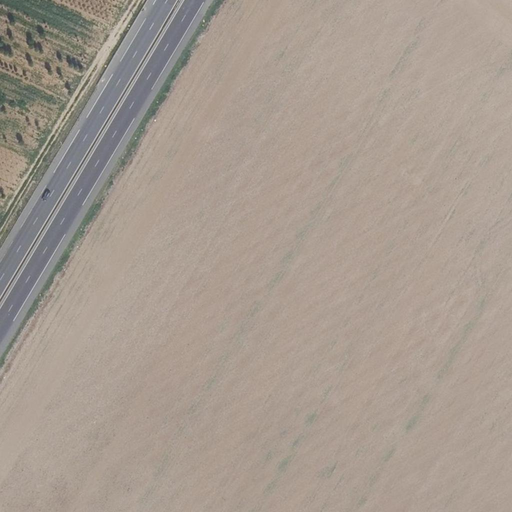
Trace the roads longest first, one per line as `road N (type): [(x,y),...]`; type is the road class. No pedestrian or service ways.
road 1 (primary): [(0,326),(194,0)]
road 2 (primary): [(168,0),(0,281)]
